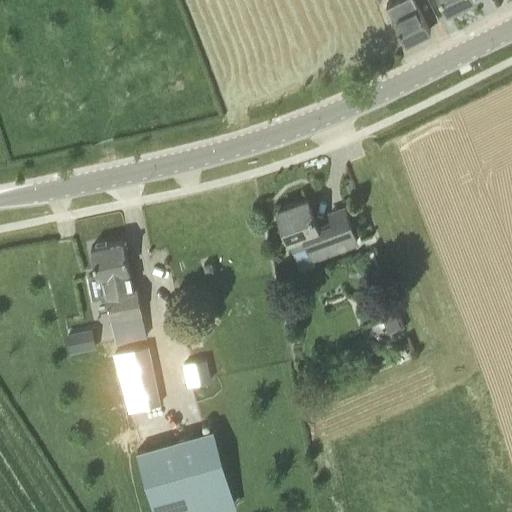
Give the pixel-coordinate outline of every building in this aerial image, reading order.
[(400,0),(405,8),(393,15),(406,40),(431,28),(417,1),(418,0),(400,0)] [(442,0),(448,11),(470,0),(442,0)] [(357,241),(348,216),(318,227),(308,198),(278,209),(293,250),(308,245),(313,257),(357,241)] [(111,317),(115,341),(146,335),(142,311),(138,287),(133,288),(129,268),(124,239),(91,246),(97,274),(88,276),(93,300),(107,297),(111,317)] [(380,268),(373,250),(361,254),(369,272),(380,268)] [(400,326),(386,292),(375,296),(388,331),(400,326)] [(297,322),(295,306),(281,308),(284,324),(297,322)] [(113,353),(128,412),(160,403),(147,344),(113,353)] [(370,356),(367,347),(359,349),(363,358),(370,356)] [(212,431),(134,452),(150,510),(227,489),(212,431)]
